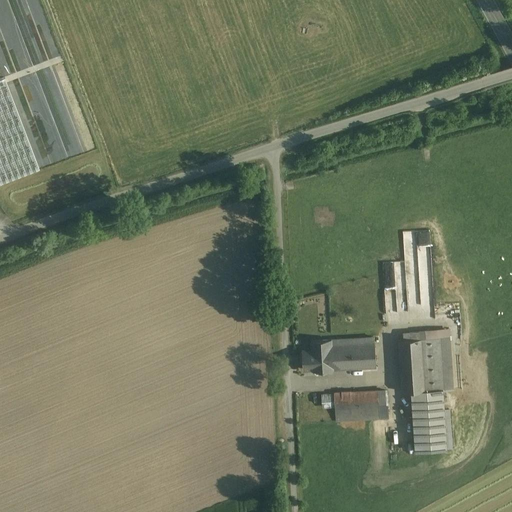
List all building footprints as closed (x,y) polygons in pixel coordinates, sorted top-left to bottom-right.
[(0,183),(39,169),(4,77),(0,78),(0,183)] [(430,230),(420,230),(420,249),(430,249),(430,230)] [(332,339),(331,339),(333,369),(376,366),(374,337),(332,339)] [(439,337),(422,338),(426,390),(443,389),(439,337)] [(422,338),(398,339),(402,391),(411,391),(426,390),(422,338)] [(331,339),(312,340),(312,353),(303,354),(305,369),(313,369),(313,370),(333,369),(331,339)] [(426,390),(411,391),(415,451),(447,448),(443,389),(426,390)] [(378,390),(350,391),(342,391),(342,392),(334,392),(334,406),(336,421),(380,419),(378,391),(378,390)] [(387,390),(378,391),(380,419),(388,418),(387,402),(387,390)] [(334,394),(322,395),(323,407),(334,406),(334,394)]
